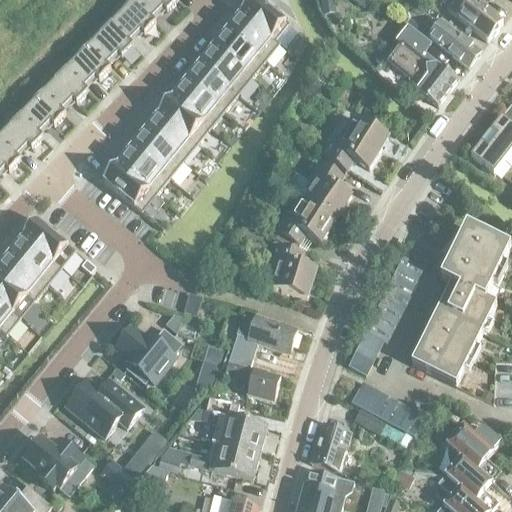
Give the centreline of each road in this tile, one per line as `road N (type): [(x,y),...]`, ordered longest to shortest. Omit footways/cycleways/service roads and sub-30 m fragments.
road 1 (tertiary): [(279,511),(330,331),(359,270),(511,56)]
road 2 (residential): [(202,0),(213,10),(47,178)]
road 3 (residential): [(135,267),(0,437)]
road 4 (residential): [(47,178),(136,250),(135,267)]
